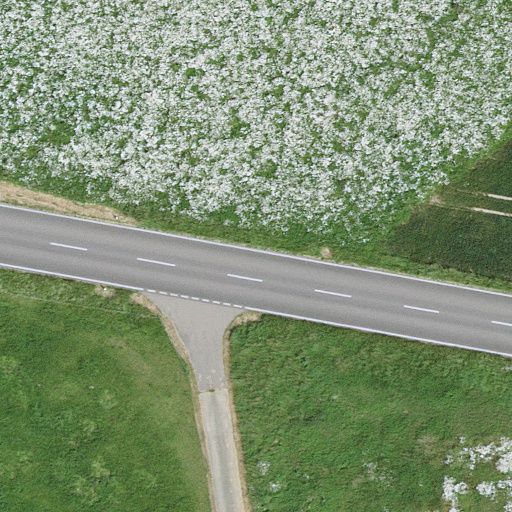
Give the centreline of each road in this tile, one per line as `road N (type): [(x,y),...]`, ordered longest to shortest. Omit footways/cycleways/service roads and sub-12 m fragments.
road 1 (secondary): [(0,233),(511,322)]
road 2 (track): [(229,511),(192,268)]
